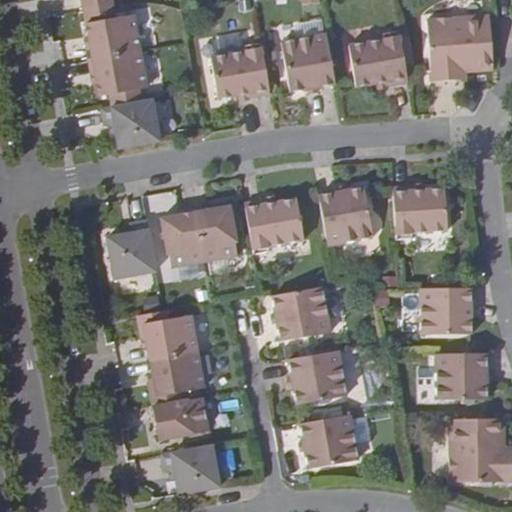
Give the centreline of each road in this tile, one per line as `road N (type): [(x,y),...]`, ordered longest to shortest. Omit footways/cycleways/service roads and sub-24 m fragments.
road 1 (residential): [(0,192),(252,143),(479,127),(491,285),(511,346)]
road 2 (unclassified): [(0,276),(42,511)]
road 3 (unknown): [(267,507),(252,306)]
road 4 (residential): [(405,511),(373,503),(244,511)]
